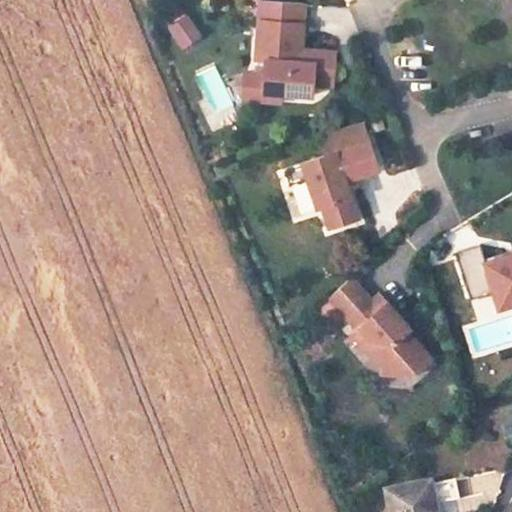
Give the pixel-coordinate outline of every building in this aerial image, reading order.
[(258,21),(302,24),(303,3),(260,0),(258,21)] [(184,17),(168,28),(178,42),(195,31),(184,17)] [(302,24),(258,21),(255,59),(264,59),(263,74),(262,92),(280,93),(312,95),(312,83),(313,72),(333,74),(335,52),(315,50),(314,63),(299,62),(300,49),(302,24)] [(314,63),(315,50),(300,49),(299,62),(314,63)] [(313,72),(312,83),(332,85),(333,74),(313,72)] [(262,92),(263,74),(244,73),(242,100),(280,102),(280,93),(262,92)] [(374,157),(362,121),(319,136),(325,154),(282,168),(288,186),(307,180),(317,208),(322,206),(329,227),(358,218),(341,168),(374,157)] [(480,242),(454,250),(470,298),(495,290),(500,305),(511,301),(511,252),(486,261),(484,256),(480,242)] [(511,252),(511,247),(484,256),(486,261),(511,252)] [(370,301),(349,278),(327,298),(355,329),(350,334),(362,348),(370,342),(380,354),(379,367),(379,374),(413,375),(414,358),(422,350),(404,331),(401,334),(394,326),(400,320),(377,294),(370,301)] [(473,355),(511,339),(511,314),(511,312),(463,330),(473,355)] [(407,328),(400,320),(394,326),(401,334),(404,331),(407,328)] [(370,342),(362,348),(379,367),(380,354),(370,342)] [(430,360),(422,350),(414,358),(413,375),(430,360)] [(460,499),(456,480),(388,492),(391,511),(434,511),(433,504),(460,499)]
